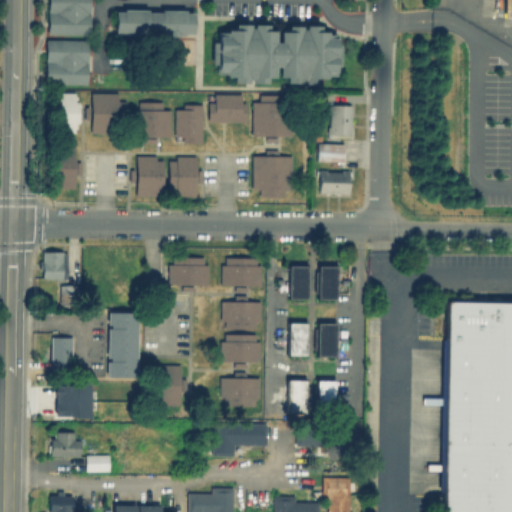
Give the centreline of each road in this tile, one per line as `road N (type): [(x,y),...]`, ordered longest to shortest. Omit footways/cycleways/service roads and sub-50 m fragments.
road 1 (residential): [(376,227),(11,221)]
road 2 (residential): [(376,227),(379,0)]
road 3 (secondary): [(11,221),(14,69)]
road 4 (secondary): [(9,372),(11,221)]
road 5 (secondary): [(6,511),(9,372)]
road 6 (residential): [(511,229),(376,227)]
